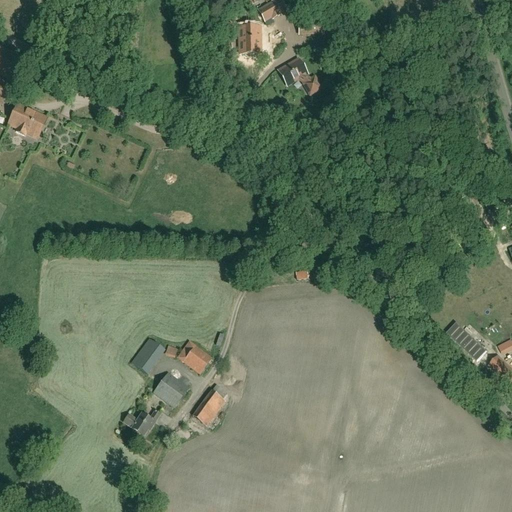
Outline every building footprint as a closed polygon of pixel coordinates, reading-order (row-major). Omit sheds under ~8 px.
[(278,15),(285,11),(279,1),(259,13),(264,23),(271,19),(272,20),(279,16),(278,15)] [(322,18),(298,20),(299,35),(323,34),(322,18)] [(264,29),(242,29),(243,55),(251,55),(256,55),(265,55),(264,29)] [(0,75),(12,81),(23,59),(0,47),(0,75)] [(287,87),(298,81),(305,85),(303,86),(310,97),(320,90),(314,80),(310,82),(303,78),(307,76),(299,61),(278,73),(287,87)] [(57,82),(66,86),(69,80),(60,76),(57,82)] [(0,80),(0,105),(1,106),(10,86),(0,80)] [(47,119),(18,105),(8,126),(17,130),(15,133),(25,137),(26,134),(37,140),(47,119)] [(325,269),(324,269),(312,270),(313,281),(326,280),(325,269)] [(295,273),(296,282),(308,281),(307,272),(295,273)] [(158,340),(155,352),(174,358),(174,356),(178,357),(177,359),(199,376),(211,360),(189,343),(183,351),(176,349),(177,346),(158,340)] [(489,367),(511,388),(511,387),(511,370),(498,357),(489,367)] [(189,390),(168,374),(153,394),(175,409),(189,390)] [(197,411),(190,421),(199,427),(203,431),(225,402),(211,392),(197,411)] [(131,424),(120,431),(127,443),(160,423),(152,411),(151,410),(143,415),(142,413),(129,420),(131,424)]
